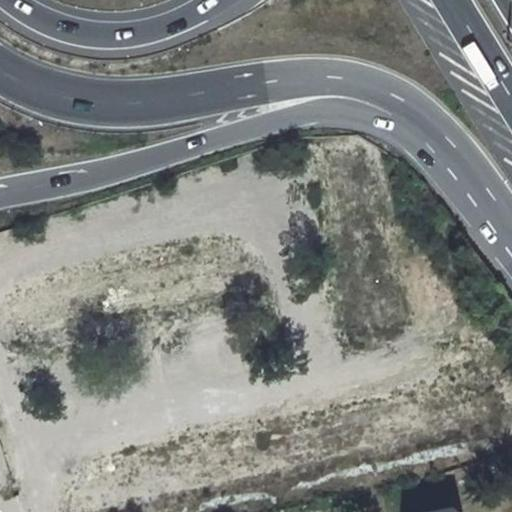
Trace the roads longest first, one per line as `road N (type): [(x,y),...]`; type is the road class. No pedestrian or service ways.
road 1 (trunk): [(0,69),(34,88),(111,103),(337,77),(382,90),(435,139)]
road 2 (trunk): [(0,187),(159,155),(311,109),(354,111),(435,139)]
road 3 (trunk): [(211,0),(126,33),(77,29),(15,0)]
road 4 (trunk): [(435,139),(511,240)]
